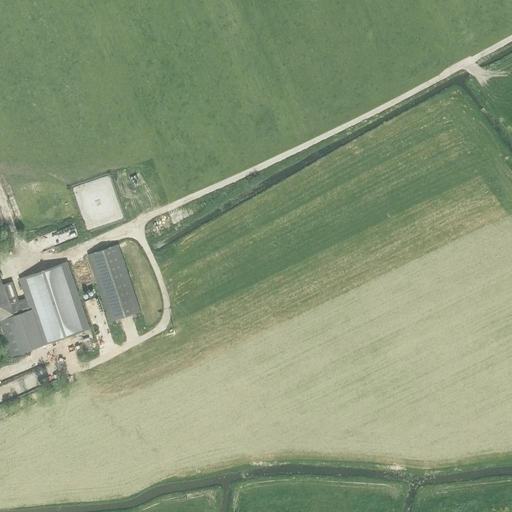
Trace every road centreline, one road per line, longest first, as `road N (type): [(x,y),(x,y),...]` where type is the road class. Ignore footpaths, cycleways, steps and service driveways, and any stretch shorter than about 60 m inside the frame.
road 1 (track): [(511,38),(135,227),(61,258),(24,262)]
road 2 (track): [(135,227),(165,297),(161,328),(89,366),(62,365),(49,352)]
